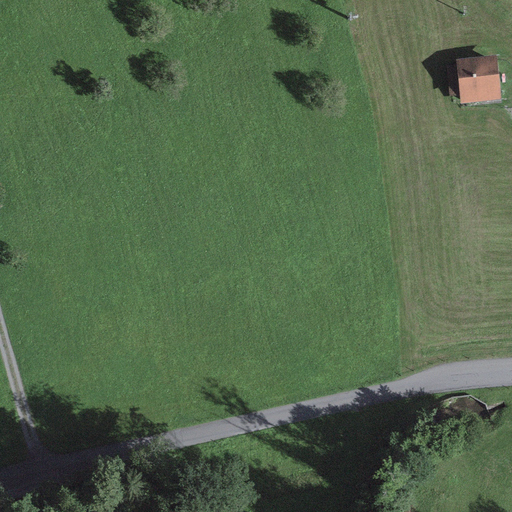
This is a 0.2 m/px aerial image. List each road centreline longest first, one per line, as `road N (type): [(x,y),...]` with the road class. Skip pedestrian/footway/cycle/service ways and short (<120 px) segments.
road 1 (tertiary): [(0,481),(413,386),(511,373)]
road 2 (track): [(39,472),(0,335)]
